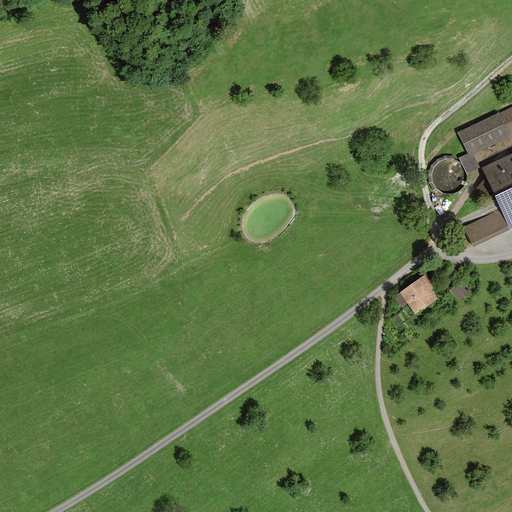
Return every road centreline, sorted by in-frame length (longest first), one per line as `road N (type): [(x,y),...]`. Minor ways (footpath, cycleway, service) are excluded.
road 1 (residential): [(511,255),(418,263),(52,511)]
road 2 (track): [(511,58),(432,124),(421,148),(436,258)]
road 3 (track): [(384,289),(376,379),(385,422),(426,511)]
